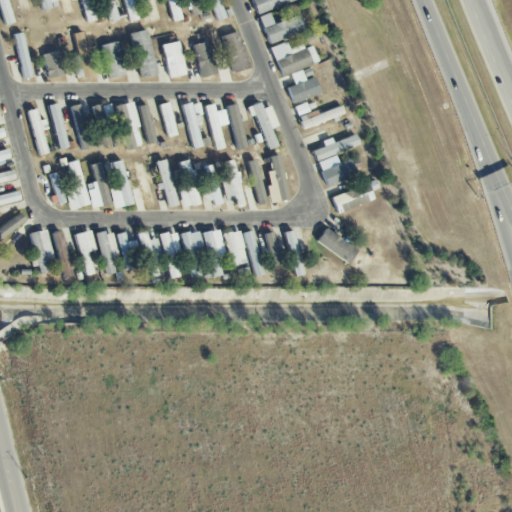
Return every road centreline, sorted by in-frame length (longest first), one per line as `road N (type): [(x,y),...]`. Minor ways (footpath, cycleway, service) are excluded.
road 1 (residential): [(274,86),(7,94)]
road 2 (residential): [(313,206),(292,218),(55,220)]
road 3 (residential): [(239,0),(312,185),(313,206)]
road 4 (residential): [(0,67),(33,196),(42,215),(55,220)]
road 5 (motorway): [(424,0),(480,138)]
road 6 (motorway): [(480,138),(511,262)]
